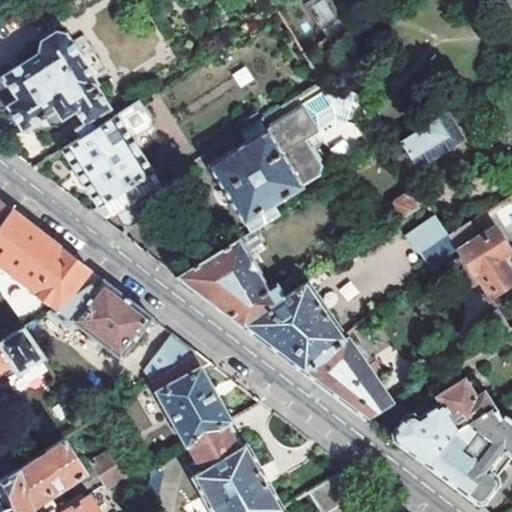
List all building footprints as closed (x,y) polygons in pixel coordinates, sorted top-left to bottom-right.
[(309,0),(305,3),(321,28),(340,16),(330,0),(309,0)] [(91,130),(112,116),(108,108),(109,107),(95,84),(97,82),(93,76),(105,68),(84,35),(71,41),(66,31),(58,30),(38,41),(36,47),(39,52),(0,75),(0,108),(7,105),(22,130),(43,118),(48,125),(52,123),(54,124),(56,125),(61,123),(62,121),(62,119),(62,118),(61,117),(75,109),(84,123),(86,122),(91,130)] [(299,105),(295,97),(260,119),(265,127),(299,105)] [(114,213),(148,191),(157,185),(150,173),(151,172),(131,138),(147,128),(149,119),(138,100),(112,116),(91,130),(59,150),(95,206),(101,203),(109,216),(114,213)] [(208,163),(248,230),(249,232),(256,227),(279,213),(275,205),(304,187),(302,184),(320,173),(322,165),(318,159),(321,157),(314,146),(310,148),(305,138),(318,130),(302,104),(299,105),(265,127),(260,119),(241,132),(245,141),(223,154),(208,163)] [(459,135),(444,110),(399,139),(406,149),(416,164),(459,135)] [(241,132),(218,147),(223,154),(245,141),(241,132)] [(399,139),(387,146),(395,157),(400,154),(406,149),(399,139)] [(409,167),(400,154),(395,157),(404,171),(409,167)] [(403,181),(409,191),(418,206),(425,201),(409,178),(403,181)] [(148,191),(114,213),(121,224),(127,226),(154,210),(156,204),(148,191)] [(418,206),(409,191),(396,200),(395,209),(401,218),(418,206)] [(0,264),(56,307),(101,279),(95,275),(38,231),(0,202),(0,264)] [(446,234),(435,216),(405,235),(417,253),(446,234)] [(486,233),(478,219),(448,237),(457,251),(486,233)] [(248,230),(239,235),(253,259),(269,248),(256,227),(249,232),(248,230)] [(478,281),(488,296),(511,280),(511,277),(499,257),(509,251),(495,227),(486,233),(457,251),(448,237),(446,234),(417,253),(432,274),(448,264),(460,255),(478,281)] [(253,259),(239,235),(175,275),(212,304),(242,326),(287,295),(280,284),(271,288),(253,259)] [(460,255),(448,264),(464,290),(478,281),(460,255)] [(56,307),(122,357),(152,318),(125,298),(101,279),(56,307)] [(291,363),(301,371),(347,334),(312,279),(287,295),(242,326),(291,363)] [(511,317),(511,289),(499,297),(511,318),(511,317)] [(509,327),(497,308),(482,317),(496,338),(511,329),(509,327)] [(20,330),(30,344),(37,339),(37,332),(31,323),(20,330)] [(40,358),(30,344),(20,330),(0,342),(0,379),(1,379),(0,377),(17,366),(20,371),(40,358)] [(357,413),(364,418),(390,402),(347,334),(301,371),(357,413)] [(147,369),(154,380),(197,352),(173,335),(147,369)] [(190,443),(227,422),(230,420),(201,369),(211,363),(197,352),(154,380),(190,443)] [(476,394),(484,389),(474,371),(464,377),(476,394)] [(392,439),(426,465),(494,404),(484,389),(476,394),(464,377),(437,394),(441,403),(434,407),(419,416),(416,412),(413,411),(406,414),(391,432),(391,435),(392,439)] [(75,400),(86,413),(106,396),(96,383),(75,400)] [(429,399),(434,407),(441,403),(437,394),(429,399)] [(426,465),(476,502),(478,502),(481,501),(483,501),(498,482),(498,479),(496,476),(495,474),(510,455),(511,456),(511,416),(505,411),(501,415),(494,404),(426,465)] [(211,511),(273,511),(282,507),(264,475),(246,444),(242,446),(227,422),(190,443),(186,446),(201,472),(191,477),(211,511)] [(0,507),(1,511),(37,511),(55,501),(50,492),(86,470),(65,438),(23,466),(0,480),(0,507)] [(0,480),(23,466),(17,448),(0,454),(0,480)] [(93,461),(101,474),(119,463),(111,450),(93,461)] [(101,474),(109,486),(127,475),(119,463),(101,474)] [(321,511),(328,511),(372,486),(348,468),(309,491),(321,511)] [(102,511),(91,493),(58,511),(55,511),(53,508),(55,501),(37,511),(102,511)]
